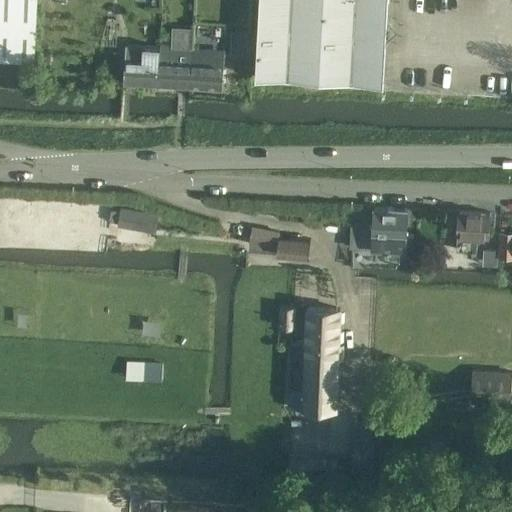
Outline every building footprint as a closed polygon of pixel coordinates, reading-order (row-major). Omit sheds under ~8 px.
[(0,0),(0,62),(34,64),(37,0),(0,0)] [(397,32),(387,22),(388,0),(258,0),(254,78),(384,84),(386,41),(397,32)] [(230,55),(244,56),(246,39),(246,32),(232,31),(230,55)] [(158,82),(189,84),(191,51),(170,50),(171,45),(160,44),(160,47),(158,82)] [(158,82),(160,47),(128,45),(127,58),(126,58),(125,80),(158,82)] [(221,86),(223,55),(223,50),(191,48),(191,51),(189,84),(221,86)] [(374,207),(374,209),(372,230),(373,231),(372,248),(404,250),(405,232),(406,233),(407,209),(374,207)] [(156,216),(120,211),(120,212),(111,211),(109,223),(118,224),(118,226),(154,231),(156,216)] [(495,213),(458,211),(456,250),(477,251),(478,234),(489,234),(490,225),(494,225),(495,213)] [(251,227),(250,241),(276,246),(277,232),(251,227)] [(511,233),(500,233),(499,258),(511,257),(511,233)] [(277,253),(309,257),(310,240),(279,237),(277,253)] [(352,258),(351,270),(363,270),(363,262),(363,259),(352,258)] [(294,308),(281,307),(280,327),(294,327),(294,308)] [(288,408),(335,410),(340,310),(307,308),(306,341),(291,341),(288,408)] [(142,364),(142,380),(161,381),(162,365),(142,364)] [(468,401),(477,402),(509,404),(511,370),(479,369),(470,368),(468,401)] [(354,462),(373,463),(376,428),(357,426),(354,462)] [(285,474),(332,476),(333,458),(286,456),(285,474)]
